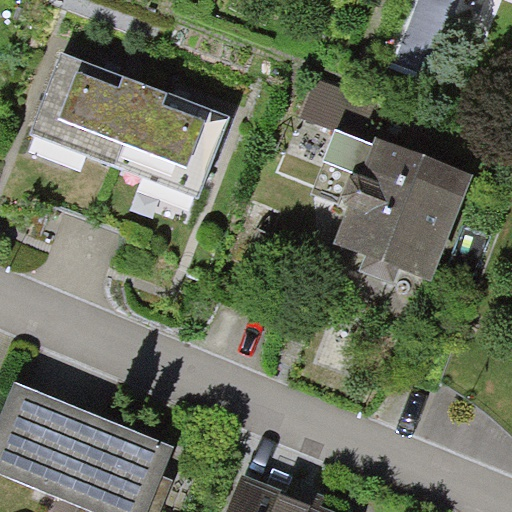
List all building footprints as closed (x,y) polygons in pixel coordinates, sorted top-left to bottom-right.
[(118,167),(147,77),(63,50),(34,140),(118,167)] [(202,194),(231,104),(147,77),(118,167),(202,194)] [(430,285),(471,178),(382,145),(341,252),(430,285)] [(79,511),(157,511),(182,449),(16,384),(0,424),(0,475),(81,507),(79,511)] [(237,511),(340,511),(250,478),(237,511)]
